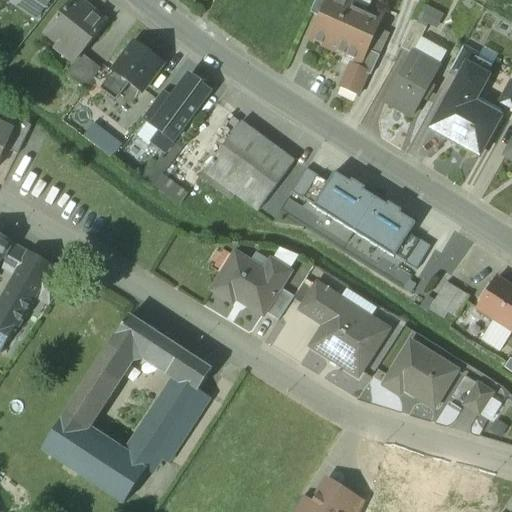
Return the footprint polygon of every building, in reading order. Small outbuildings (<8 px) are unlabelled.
[(329,0),(315,0),(309,14),(320,19),(329,0)] [(329,0),(320,19),(310,42),(353,61),(360,64),(366,51),(373,36),(381,18),(378,17),(376,21),(350,9),(352,5),(341,0),(329,0)] [(86,13),(71,2),(44,35),(77,61),(82,55),(106,24),(88,10),(86,13)] [(425,6),(419,21),(437,29),(443,14),(425,6)] [(413,22),(400,49),(412,55),(413,55),(418,44),(426,28),(413,22)] [(386,42),(373,36),(366,51),(379,57),(386,42)] [(445,58),(418,44),(413,55),(439,70),(445,58)] [(163,65),(135,45),(101,91),(116,102),(128,85),(141,95),(163,65)] [(462,49),(449,73),(460,79),(466,68),(470,70),(477,56),(462,49)] [(366,51),(360,64),(353,61),(351,66),(368,74),(367,76),(370,77),(379,57),(366,51)] [(100,70),(82,55),(77,61),(66,76),(84,91),(100,70)] [(412,55),(385,103),(412,118),(439,70),(413,55),(412,55)] [(351,66),(349,65),(338,89),(357,98),(367,76),(368,74),(351,66)] [(460,79),(452,94),(471,105),(485,78),(470,70),(466,68),(460,79)] [(172,98),(151,127),(159,133),(172,143),(209,93),(199,85),(199,84),(188,76),(172,98)] [(511,85),(510,84),(499,105),(511,111),(511,85)] [(162,92),(142,120),(151,127),(172,98),(162,92)] [(471,105),(452,94),(433,129),(478,154),(498,119),(495,118),(471,105)] [(511,111),(499,105),(495,118),(498,119),(507,124),(511,115),(511,111)] [(18,118),(12,132),(13,133),(5,149),(17,155),(31,127),(18,118)] [(295,163),(234,121),(198,174),(259,216),(295,163)] [(95,123),(84,135),(110,157),(121,145),(95,123)] [(12,132),(0,126),(0,160),(5,149),(13,133),(12,132)] [(172,143),(159,133),(151,144),(165,153),(172,143)] [(327,184),(306,171),(291,194),(313,208),(327,184)] [(350,184),(334,174),(327,184),(313,208),(312,209),(353,234),(375,200),(363,192),(365,189),(352,181),(350,184)] [(181,203),(188,192),(164,177),(157,188),(181,203)] [(375,200),(353,234),(394,260),(395,258),(410,235),(416,225),(400,215),(402,213),(388,204),(386,207),(375,200)] [(431,248),(410,235),(395,258),(416,271),(431,248)] [(16,249),(0,239),(0,266),(5,269),(16,249)] [(28,256),(16,249),(5,269),(17,276),(28,256)] [(50,268),(28,256),(17,276),(0,305),(0,317),(16,326),(16,327),(34,296),(47,273),(50,268)] [(264,274),(235,256),(212,293),(232,305),(235,300),(262,317),(265,314),(279,290),(289,274),(271,263),(264,274)] [(65,283),(47,273),(34,296),(49,305),(65,283)] [(511,331),(511,289),(495,279),(476,310),(496,322),(511,332),(511,331)] [(469,298),(446,283),(432,304),(456,319),(469,298)] [(341,301),(317,286),(300,312),(324,328),(341,301)] [(293,300),(279,290),(265,314),(278,323),(293,300)] [(388,332),(341,301),(324,328),(310,349),(358,379),(388,332)] [(0,317),(0,354),(16,327),(16,326),(0,317)] [(184,355),(128,318),(115,338),(141,355),(171,374),(184,355)] [(511,332),(496,322),(483,343),(499,353),(511,332)] [(82,430),(141,355),(115,338),(63,418),(82,430)] [(457,373),(410,341),(380,387),(399,400),(404,392),(432,411),(457,373)] [(210,372),(184,355),(171,374),(178,379),(197,392),(210,372)] [(178,379),(125,459),(144,472),(152,460),(197,392),(178,379)] [(491,396),(475,385),(461,408),(477,418),(491,396)] [(210,400),(197,392),(152,460),(164,468),(210,400)] [(125,459),(82,430),(63,418),(41,451),(123,505),(144,472),(125,459)] [(450,477),(389,452),(363,507),(361,511),(395,511),(412,479),(442,491),(450,477)] [(486,492),(450,477),(442,491),(441,495),(456,501),(477,510),(486,492)] [(353,499),(327,482),(312,506),(308,511),(345,511),(352,501),(353,499)] [(301,499),(292,511),(308,511),(312,506),(301,499)] [(352,501),(345,511),(361,511),(363,507),(352,501)] [(476,511),(477,510),(456,501),(450,511),(476,511)]
